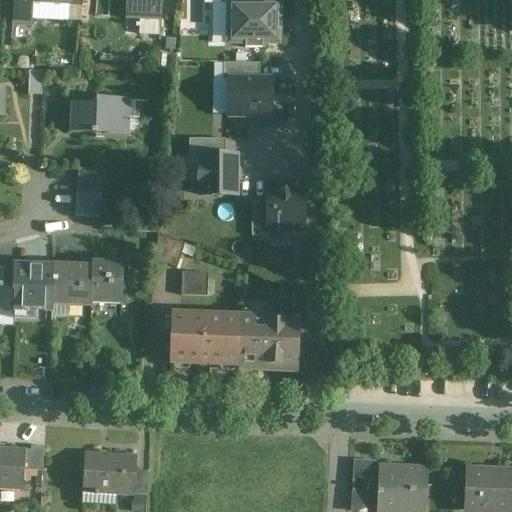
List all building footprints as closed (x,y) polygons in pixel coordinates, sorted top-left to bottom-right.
[(13,0),(12,26),(31,27),(32,5),(70,7),(70,0),(13,0)] [(126,0),(125,19),(161,21),(162,0),(126,0)] [(256,0),(220,0),(220,5),(226,5),(226,46),(282,46),(282,3),(257,3),(256,0)] [(226,81),(226,119),(272,119),(273,78),(259,78),(259,65),(223,65),(223,81),(226,81)] [(42,73),(30,73),(29,96),(41,97),(42,73)] [(130,99),(97,98),(97,105),(72,104),(71,133),(129,135),(130,99)] [(225,155),(225,141),(189,141),(189,158),(198,158),(198,199),(238,199),(238,155),(225,155)] [(101,170),(77,169),(76,181),(100,182),(101,170)] [(100,182),(76,181),(76,193),(100,194),(100,182)] [(264,202),(250,203),(251,237),(267,237),(267,234),(305,233),(304,191),(264,192),(264,202)] [(100,194),(76,193),(76,205),(100,205),(100,194)] [(100,205),(76,205),(76,217),(99,218),(100,205)] [(158,220),(132,219),(131,233),(157,234),(158,220)] [(185,245),(158,234),(155,261),(176,269),(185,245)] [(92,267),(54,266),(54,265),(53,265),(52,312),(52,307),(90,309),(91,309),(92,263),(92,267)] [(121,264),(93,263),(92,263),(91,309),(91,305),(120,306),(121,306),(123,264),(121,264)] [(53,269),(15,268),(15,267),(14,267),(13,314),(13,310),(51,311),(51,312),(52,312),(53,265),(53,269)] [(14,272),(0,271),(0,313),(12,314),(13,314),(14,267),(14,272)] [(208,274),(182,273),(181,297),(207,298),(208,274)] [(317,297),(305,297),(306,321),(317,321),(317,301),(317,297)] [(329,301),(317,301),(317,321),(318,324),(318,325),(329,325),(329,301)] [(240,319),(172,316),(170,364),(238,367),(240,319)] [(298,321),(240,319),(238,367),(238,370),(296,373),(298,321)] [(44,448),(32,447),(30,472),(42,473),(44,448)] [(27,451),(0,449),(0,491),(24,494),(27,451)] [(137,458),(85,455),(83,495),(135,499),(135,498),(136,474),(137,458)] [(375,462),(353,461),(352,497),(367,497),(375,462)] [(425,511),(427,470),(380,468),(377,511),(425,511)] [(511,511),(511,473),(467,472),(466,511),(474,511),(511,511)] [(147,474),(136,474),(135,498),(146,498),(147,474)]
